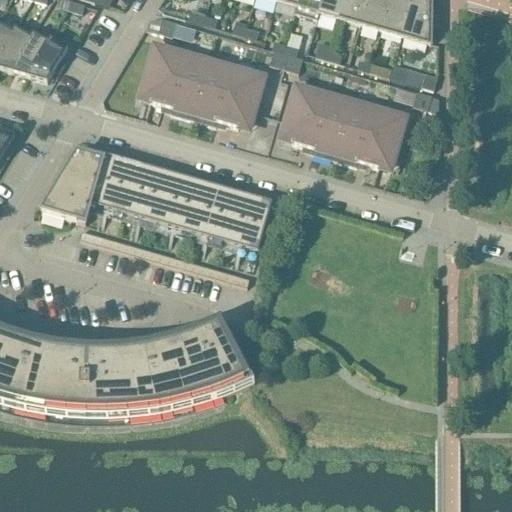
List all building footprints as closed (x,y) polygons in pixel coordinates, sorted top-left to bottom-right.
[(44,0),(35,0),(34,6),(46,9),(48,1),(44,0)] [(82,0),(80,5),(94,8),(98,0),(82,0)] [(102,0),(98,0),(94,8),(109,13),(114,3),(102,0)] [(278,0),(276,7),(296,12),(296,13),(297,13),(300,0),(278,0)] [(300,0),(297,13),(296,13),(294,19),(317,26),(319,19),(318,19),(322,0),(300,0)] [(322,0),(318,19),(319,19),(338,25),(345,0),(322,0)] [(345,0),(338,25),(360,31),(368,0),(345,0)] [(383,0),(368,0),(360,31),(380,37),(390,2),(383,0)] [(411,8),(401,43),(430,51),(431,6),(430,6),(412,1),(410,7),(411,8)] [(390,2),(380,37),(401,43),(411,8),(410,7),(390,2)] [(57,12),(69,16),(72,8),(59,4),(57,12)] [(72,8),(69,16),(82,20),(84,12),(72,8)] [(190,18),(188,26),(202,30),(205,22),(190,18)] [(205,22),(202,30),(214,34),(217,25),(205,22)] [(162,25),(157,40),(172,44),(177,29),(162,25)] [(0,30),(0,59),(16,34),(14,33),(11,37),(0,30)] [(234,30),(232,39),(231,40),(244,43),(246,33),(234,30)] [(246,33),(244,43),(256,47),(258,37),(246,33)] [(16,34),(0,59),(0,74),(10,78),(33,38),(32,38),(29,42),(16,34)] [(33,38),(10,78),(28,83),(51,44),(50,43),(48,47),(33,38)] [(51,44),(28,83),(47,88),(68,54),(51,44)] [(274,47),(272,56),(284,60),(286,51),(274,47)] [(286,51),(284,60),(295,63),(298,54),(286,51)] [(317,54),(315,63),(315,64),(326,67),(327,67),(329,57),(317,54)] [(170,119),(192,126),(208,68),(166,56),(164,63),(152,59),(141,99),(152,102),(150,109),(171,115),(170,119)] [(269,72),(280,75),(298,80),(302,65),(295,63),(284,60),(272,56),(271,57),(273,58),(269,72)] [(329,57),(327,67),(326,67),(339,71),(342,61),(329,57)] [(359,66),(357,75),(368,79),(369,79),(371,69),(359,66)] [(208,68),(192,126),(215,132),(216,128),(237,134),(240,127),(251,130),(262,91),(250,88),(252,80),(208,68)] [(371,69),(369,79),(368,79),(381,82),(384,73),(371,69)] [(392,75),(389,84),(389,85),(404,89),(407,80),(392,75)] [(425,82),(422,94),(433,97),(436,85),(425,82)] [(311,160),(336,167),(349,108),(307,96),(305,103),(293,100),(282,139),(293,142),(291,150),(313,156),(311,160)] [(427,117),(432,102),(417,98),(412,113),(427,117)] [(349,108),(336,167),(356,173),(357,168),(379,175),(381,167),(392,171),(403,131),(391,128),(394,121),(349,108)] [(0,165),(15,141),(0,137),(0,165)] [(40,218),(46,220),(85,231),(91,211),(258,258),(272,209),(103,160),(101,166),(77,159),(40,218)] [(81,238),(79,246),(247,294),(249,286),(81,238)] [(0,404),(13,409),(43,416),(72,419),(102,420),(132,419),(162,414),(191,407),(219,398),(221,403),(236,397),(243,393),(254,388),(221,324),(197,335),(197,336),(205,333),(207,338),(199,342),(174,350),(149,356),(122,360),(122,357),(100,355),(99,361),(80,360),(79,354),(57,355),(57,357),(31,352),(6,344),(0,341),(0,404)]
